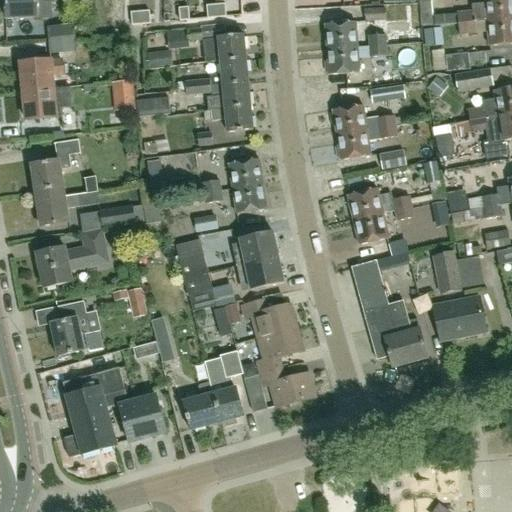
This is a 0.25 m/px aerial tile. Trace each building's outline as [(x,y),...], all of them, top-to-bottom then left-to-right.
[(7,0),(7,3),(5,3),(6,19),(39,17),(52,16),(51,3),(55,3),(54,0),(7,0)] [(475,23),(487,22),(511,19),(511,0),(485,0),(486,4),(471,6),(472,11),(457,13),(457,14),(434,17),(432,0),(419,0),(421,17),(422,27),(458,24),(458,25),(475,23)] [(216,6),(217,18),(226,17),(225,5),(216,6)] [(217,18),(216,6),(207,7),(208,19),(217,18)] [(190,21),(189,8),(179,9),(180,22),(190,21)] [(365,23),(387,21),(385,8),(365,9),(365,23)] [(150,12),(140,13),(142,25),(151,24),(150,12)] [(132,26),(142,25),(140,13),(131,14),(132,26)] [(511,19),(487,22),(490,47),(511,45),(511,19)] [(358,49),(358,48),(356,23),(326,25),(327,50),(358,49)] [(475,23),(458,25),(459,35),(476,34),(475,23)] [(201,27),(201,30),(188,31),(189,42),(203,41),(204,41),(206,63),(220,62),(220,63),(246,60),(243,36),(226,38),(225,25),(201,27)] [(49,41),(76,39),(75,26),(47,28),(49,41)] [(418,34),(387,36),(368,37),(369,48),(387,47),(387,46),(419,44),(418,34)] [(50,55),(76,53),(76,39),(49,41),(50,55)] [(387,47),(369,48),(370,58),(371,58),(388,57),(387,47)] [(359,74),(359,65),(358,49),(327,50),(329,76),(359,74)] [(148,54),(149,68),(173,66),(171,52),(148,54)] [(485,52),(448,56),(449,72),(469,70),(469,67),(486,65),(485,52)] [(210,76),(210,81),(178,83),(179,91),(186,91),(186,90),(248,83),(246,60),(220,63),(222,75),(210,76)] [(23,93),(54,90),(53,76),(64,74),(62,62),(52,63),(51,61),(21,64),(23,93)] [(457,89),(466,88),(489,85),(487,72),(464,74),(455,76),(457,89)] [(136,110),(133,82),(112,84),(115,112),(136,110)] [(186,90),(186,91),(187,96),(212,94),(213,98),(224,97),(225,110),(251,107),(248,83),(186,90)] [(373,104),(405,99),(403,86),(370,91),(373,104)] [(470,122),(511,114),(511,89),(494,92),(496,102),(483,104),(484,108),(468,111),(470,122)] [(54,90),(23,93),(26,121),(57,118),(56,117),(76,115),(75,102),(56,104),(54,90)] [(169,99),(137,102),(138,118),(171,115),(169,99)] [(251,107),(225,110),(211,111),(212,121),(226,120),(228,134),(254,131),(251,107)] [(395,117),(377,119),(377,118),(366,120),(363,107),(333,112),(337,137),(396,127),(395,117)] [(511,140),(511,114),(470,122),(451,125),(453,135),(463,133),(471,131),(472,133),(488,130),(489,136),(491,144),(511,140)] [(372,156),(370,142),(398,137),(396,127),(337,137),(341,162),(372,156)] [(199,147),(213,146),(212,134),(198,135),(199,147)] [(36,192),(63,188),(60,170),(71,169),(69,156),(81,154),(79,141),(55,144),(58,161),(32,166),(36,192)] [(386,167),(404,164),(402,151),(383,154),(386,167)] [(229,165),(229,166),(233,190),(264,185),(260,160),(235,164),(229,165)] [(450,192),(473,189),(471,168),(448,171),(450,192)] [(477,189),(497,186),(495,171),(475,175),(477,189)] [(87,195),(98,193),(96,178),(84,180),(87,195)] [(497,196),(481,198),(473,200),(468,201),(470,211),(470,212),(501,207),(511,204),(511,179),(508,180),(509,188),(496,190),(497,196)] [(204,195),(222,192),(220,182),(202,184),(204,195)] [(264,185),(233,190),(238,216),(268,211),(264,185)] [(79,196),(65,198),(63,188),(36,192),(42,228),(69,223),(67,210),(80,208),(79,196)] [(384,214),(395,212),(395,211),(412,207),(410,197),(394,201),(393,200),(392,194),(380,197),(378,189),(349,196),(354,221),(384,214)] [(222,192),(204,195),(205,205),(223,202),(222,192)] [(146,225),(149,225),(162,223),(159,203),(156,204),(143,205),(146,225)] [(136,225),(133,207),(100,212),(103,230),(136,225)] [(395,211),(395,212),(397,223),(414,218),(414,217),(419,216),(416,207),(412,208),(412,207),(395,211)] [(470,212),(470,211),(463,212),(464,213),(451,215),(453,225),(486,219),(503,217),(501,207),(470,212)] [(384,214),(354,221),(360,245),(390,238),(384,214)] [(216,216),(195,220),(197,233),(219,230),(216,216)] [(115,230),(116,238),(134,235),(132,226),(115,230)] [(83,236),(86,250),(67,254),(65,248),(36,254),(45,289),(73,282),(71,270),(90,266),(90,267),(108,263),(102,232),(83,236)] [(237,267),(279,258),(273,232),(240,240),(242,249),(233,252),(237,267)] [(486,248),(507,245),(505,233),(483,236),(486,248)] [(185,281),(209,274),(200,241),(176,247),(185,281)] [(462,290),(485,285),(479,258),(457,262),(455,252),(432,257),(440,296),(462,291),(462,290)] [(279,258),(237,267),(241,285),(250,282),(252,291),(285,284),(279,258)] [(418,320),(409,323),(403,301),(389,305),(377,262),(353,269),(378,362),(390,358),(393,369),(429,359),(418,320)] [(194,313),(218,307),(209,274),(185,281),(194,313)] [(441,343),(487,333),(480,299),(434,309),(441,343)] [(259,340),(296,330),(290,307),(266,314),(263,302),(242,308),(246,321),(253,319),(259,340)] [(100,332),(91,334),(84,303),(61,307),(64,322),(52,324),(59,357),(84,352),(84,351),(89,350),(90,353),(103,350),(100,332)] [(225,308),(230,326),(242,322),(236,304),(225,308)] [(214,313),(220,335),(231,332),(225,310),(214,313)] [(162,363),(173,360),(163,321),(152,324),(162,363)] [(296,330),(259,340),(264,361),(257,363),(260,376),(282,370),(278,359),(302,352),(296,330)] [(221,359),(205,363),(221,423),(224,422),(226,428),(238,424),(236,419),(244,416),(237,389),(233,390),(232,386),(234,386),(232,379),(244,375),(239,353),(221,357),(221,359)] [(205,363),(210,384),(203,386),(200,391),(202,399),(183,404),(191,431),(221,423),(205,363)] [(118,369),(50,387),(55,404),(68,401),(77,435),(65,438),(71,460),(117,447),(106,409),(113,407),(114,408),(119,407),(119,406),(128,404),(118,369)] [(282,370),(260,376),(264,388),(271,386),(277,408),(314,398),(308,375),(285,381),(282,370)] [(258,376),(244,380),(253,414),(268,410),(258,376)] [(119,406),(119,407),(130,443),(167,433),(156,396),(128,404),(119,406)] [(263,442),(286,438),(281,412),(259,415),(263,442)]
